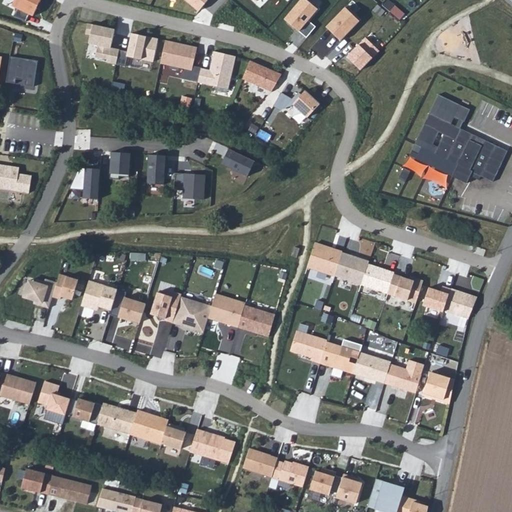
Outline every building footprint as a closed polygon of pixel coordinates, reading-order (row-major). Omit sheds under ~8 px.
[(41,0),(15,0),(13,4),(19,7),(15,16),(26,21),(30,13),(34,15),(41,0)] [(190,0),(200,9),(207,0),(190,0)] [(320,0),(302,0),(288,18),(301,28),(322,1),(320,0)] [(353,0),(351,0),(326,24),(341,38),(361,19),(355,13),(361,8),(353,0)] [(116,28),(94,23),(89,42),(99,44),(96,56),(109,59),(108,62),(117,64),(120,50),(111,48),(116,28)] [(153,61),(157,40),(134,35),(131,49),(129,48),(128,52),(120,50),(117,64),(125,66),(127,56),(153,61)] [(366,37),(348,57),(361,69),(380,50),(366,37)] [(197,48),(166,41),(161,64),(184,69),(182,79),(198,82),(201,68),(193,67),(197,48)] [(237,55),(216,50),(211,70),(201,68),(198,82),(229,89),(237,55)] [(36,60),(10,56),(6,80),(15,81),(15,78),(24,79),(23,86),(32,87),(36,60)] [(251,60),(243,79),(271,91),(283,73),(251,60)] [(282,92),(274,105),(282,108),(295,103),(308,116),(320,102),(307,90),(302,95),(299,92),(291,98),(282,92)] [(493,183),(508,151),(454,126),(462,109),(436,98),(415,144),(447,159),(445,163),(452,177),(467,184),(472,173),(493,183)] [(232,166),(231,169),(248,177),(255,164),(232,152),(227,163),(232,166)] [(132,155),(113,153),(111,175),(130,177),(132,155)] [(168,156),(149,155),(147,187),(169,188),(170,179),(166,179),(168,156)] [(0,163),(0,187),(29,193),(33,175),(20,173),(21,167),(0,163)] [(100,202),(102,170),(80,169),(70,191),(85,192),(85,202),(100,202)] [(206,175),(177,175),(177,191),(185,191),(184,201),(205,201),(206,175)] [(334,276),(343,252),(316,242),(307,267),(334,276)] [(361,284),(369,260),(343,252),(334,276),(361,284)] [(361,284),(387,294),(394,274),(395,272),(378,267),(379,264),(369,260),(361,284)] [(424,281),(414,278),(413,281),(394,274),(387,294),(416,304),(424,281)] [(60,275),(57,283),(53,297),(60,299),(61,296),(72,300),(78,280),(60,275)] [(57,283),(45,279),(44,282),(37,279),(35,287),(28,284),(24,297),(41,302),(40,306),(49,309),(53,297),(57,283)] [(89,281),(82,305),(94,309),(95,305),(111,310),(118,290),(89,281)] [(444,311),(452,288),(443,286),(441,292),(430,288),(423,307),(443,314),(444,311)] [(452,288),(444,311),(468,319),(477,297),(452,288)] [(127,293),(118,290),(111,310),(110,314),(127,320),(127,318),(139,322),(145,305),(125,299),(127,293)] [(157,292),(150,314),(165,319),(165,320),(172,323),(181,297),(181,294),(174,292),(172,297),(157,292)] [(216,294),(212,307),(208,317),(237,327),(244,305),(245,304),(216,294)] [(212,307),(181,297),(172,323),(204,333),(208,317),(212,307)] [(276,315),(244,305),(237,327),(246,330),(246,329),(258,332),(257,334),(269,337),(276,315)] [(297,331),(291,351),(313,358),(312,361),(321,363),(327,342),(327,341),(297,331)] [(342,347),(327,342),(321,363),(329,366),(329,363),(333,365),(332,367),(353,374),(360,352),(362,345),(344,340),(342,347)] [(391,362),(360,352),(353,374),(368,378),(368,377),(377,380),(377,381),(385,383),(391,364),(391,362)] [(406,369),(391,364),(385,383),(416,393),(425,364),(409,360),(406,369)] [(2,372),(1,373),(0,377),(0,395),(30,405),(37,383),(2,372)] [(422,395),(431,398),(431,396),(444,400),(451,378),(429,372),(422,395)] [(45,381),(39,402),(49,405),(47,409),(66,415),(67,412),(71,399),(57,395),(60,386),(45,381)] [(314,385),(310,394),(320,398),(324,389),(314,385)] [(78,401),(71,399),(67,412),(74,414),(73,417),(97,424),(102,406),(79,398),(78,401)] [(103,402),(102,406),(97,424),(131,435),(131,434),(138,413),(103,402)] [(138,411),(138,413),(131,434),(161,443),(167,424),(168,423),(145,416),(145,413),(138,411)] [(177,427),(167,424),(161,443),(181,450),(186,432),(176,429),(177,427)] [(214,434),(198,430),(190,453),(229,464),(235,442),(213,436),(214,434)] [(249,448),(243,468),(272,477),(277,461),(278,457),(249,448)] [(284,463),(277,461),(272,477),(303,487),(309,467),(298,464),(297,465),(285,461),(284,463)] [(316,471),(310,489),(329,495),(330,491),(337,493),(342,478),(335,476),(336,472),(322,468),(321,473),(316,471)] [(46,474),(27,469),(22,488),(41,493),(46,474)] [(353,476),(343,474),(342,478),(337,493),(336,498),(357,504),(363,483),(352,480),(353,476)] [(93,487),(55,477),(50,495),(58,497),(59,495),(65,497),(67,499),(88,505),(93,487)] [(390,483),(376,479),(367,507),(385,511),(396,511),(402,496),(404,488),(395,485),(395,486),(390,485),(390,483)] [(137,497),(104,489),(98,507),(118,511),(133,511),(137,498),(137,497)] [(410,498),(402,496),(396,511),(427,511),(428,507),(410,501),(410,498)] [(161,511),(164,505),(137,498),(133,511),(161,511)]
